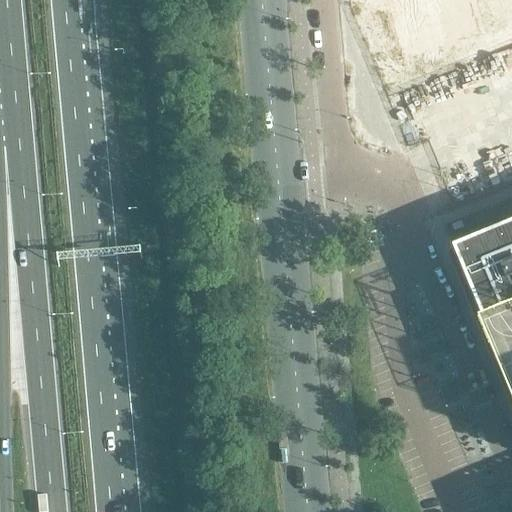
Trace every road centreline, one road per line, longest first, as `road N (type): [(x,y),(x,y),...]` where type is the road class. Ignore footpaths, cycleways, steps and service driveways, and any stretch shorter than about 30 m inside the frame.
road 1 (motorway): [(111,511),(69,27)]
road 2 (motorway): [(18,145),(52,511)]
road 3 (motorway): [(18,145),(4,404),(8,511)]
road 4 (residential): [(343,173),(381,173),(393,184),(511,468)]
road 5 (tertiary): [(308,511),(280,194)]
road 6 (tertiary): [(280,194),(262,0)]
road 7 (residential): [(326,0),(343,173)]
road 8 (motorway): [(6,0),(18,145)]
